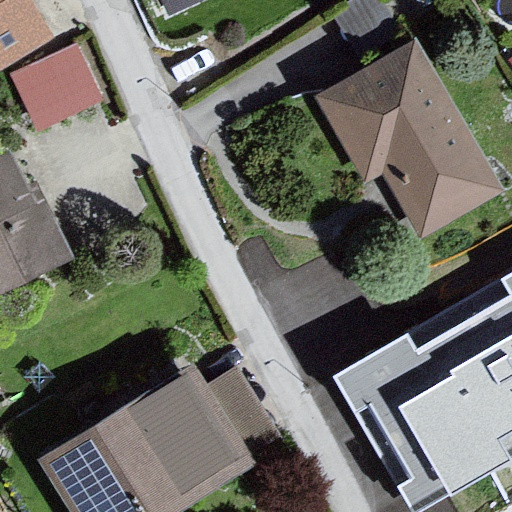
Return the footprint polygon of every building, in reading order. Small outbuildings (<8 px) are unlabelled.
[(0,0),(0,74),(57,40),(32,0),(0,0)] [(161,0),(170,19),(212,0),(161,0)] [(383,0),(353,0),(335,11),(361,57),(403,32),(383,0)] [(417,41),(314,99),(364,186),(386,174),(423,238),(503,192),(417,41)] [(80,45),(12,75),(38,132),(106,102),(80,45)] [(16,154),(0,161),(0,294),(73,260),(38,185),(32,188),(16,154)] [(511,276),(335,378),(411,510),(511,451),(511,276)] [(236,366),(205,386),(249,458),(281,438),(236,366)] [(195,370),(42,464),(71,511),(184,511),(256,469),(249,458),(205,386),(195,370)]
